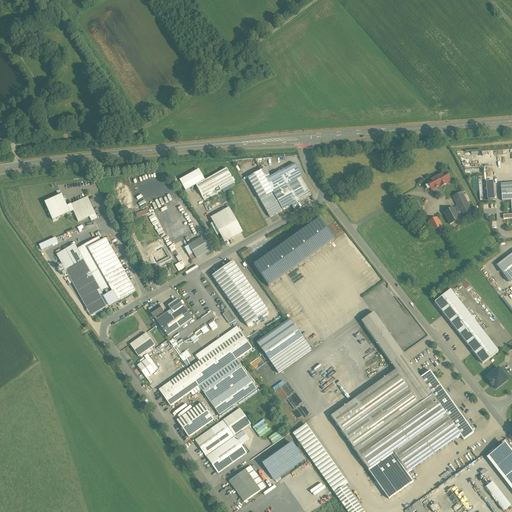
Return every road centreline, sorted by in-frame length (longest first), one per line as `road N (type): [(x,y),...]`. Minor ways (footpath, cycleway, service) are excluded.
road 1 (unclassified): [(227,511),(105,337),(104,322),(327,198)]
road 2 (track): [(7,135),(7,123),(27,109),(138,130),(316,0)]
road 3 (secondary): [(0,168),(304,137)]
road 4 (unclassified): [(327,198),(493,413)]
road 5 (secondary): [(304,137),(511,121)]
